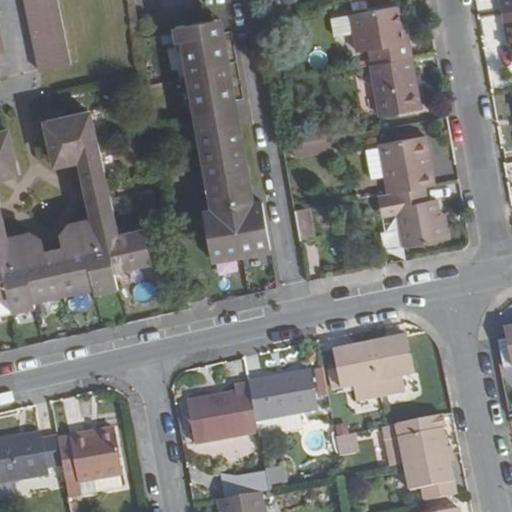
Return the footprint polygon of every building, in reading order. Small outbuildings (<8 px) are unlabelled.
[(70,50),(59,0),(26,0),(39,57),(70,50)] [(511,0),(502,0),(504,13),(511,11),(511,0)] [(357,53),(371,50),(374,64),(414,58),(411,41),(404,42),(402,26),(399,7),(351,17),(351,18),(354,35),(357,53)] [(354,35),(351,18),(333,21),(336,38),(354,35)] [(255,201),(242,131),(222,23),(178,31),(179,41),(184,41),(213,209),(205,210),(215,261),(273,251),(263,200),(255,201)] [(408,25),(402,26),(404,42),(411,41),(408,25)] [(382,117),(422,110),(414,58),(374,64),(372,65),(382,117)] [(91,190),(97,229),(56,236),(65,284),(95,279),(96,285),(119,281),(116,263),(153,257),(147,220),(121,224),(115,186),(113,185),(111,172),(112,172),(105,131),(101,132),(95,99),(55,106),(60,140),(83,135),(89,176),(90,176),(93,189),(91,190)] [(0,190),(4,190),(3,184),(0,164),(0,150),(18,147),(12,114),(0,116),(0,190)] [(320,125),(281,132),(283,146),(323,140),(320,125)] [(427,138),(381,145),(389,194),(395,193),(426,188),(436,186),(427,138)] [(323,140),(283,146),(286,161),(326,154),(323,140)] [(426,188),(395,193),(389,194),(378,196),(380,211),(397,207),(398,212),(405,248),(446,241),(442,215),(439,199),(428,201),(426,188)] [(35,296),(35,290),(65,284),(56,236),(14,243),(7,204),(0,205),(0,284),(9,283),(12,301),(35,296)] [(397,207),(380,211),(381,216),(398,212),(397,207)] [(302,240),(316,238),(311,209),(297,213),(302,240)] [(447,214),(442,215),(446,241),(451,240),(447,214)] [(211,299),(208,288),(192,293),(194,303),(211,299)] [(511,328),(503,330),(505,338),(511,368),(511,367),(511,328)] [(406,338),(370,345),(382,397),(405,393),(402,377),(414,375),(406,338)] [(505,338),(497,339),(503,368),(511,368),(505,338)] [(353,388),(356,402),(382,397),(370,345),(334,352),(338,371),(341,390),(353,388)] [(341,390),(338,371),(327,373),(331,393),(342,391),(341,390)] [(311,373),(249,385),(256,422),(300,414),(318,411),(311,373)] [(187,403),(196,446),(258,434),(256,422),(249,385),(249,384),(235,387),(236,394),(187,403)] [(300,414),(256,422),(258,434),(259,439),(303,430),(300,414)] [(441,417),(408,424),(389,428),(388,428),(390,441),(384,443),(389,469),(405,467),(449,458),(441,417)] [(86,434),(70,437),(70,440),(58,442),(63,468),(66,485),(79,484),(123,476),(115,434),(114,429),(86,434)] [(40,432),(15,437),(16,445),(42,440),(40,432)] [(346,436),(336,438),(339,458),(349,456),(346,436)] [(15,437),(0,440),(0,485),(48,476),(47,470),(63,468),(58,442),(57,437),(42,440),(16,445),(15,437)] [(423,502),(456,496),(449,458),(405,467),(410,492),(421,490),(423,502)] [(265,471),(265,473),(269,493),(287,490),(283,470),(283,468),(265,471)] [(261,494),(269,493),(265,474),(239,480),(242,497),(261,494)] [(125,489),(123,476),(79,484),(66,485),(68,499),(125,489)] [(220,511),(264,511),(261,494),(219,502),(220,511)]
